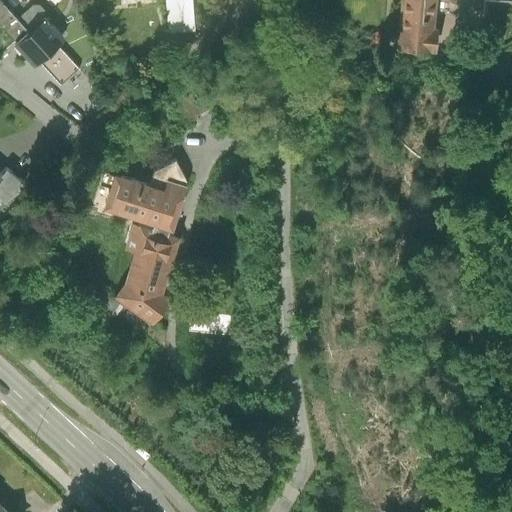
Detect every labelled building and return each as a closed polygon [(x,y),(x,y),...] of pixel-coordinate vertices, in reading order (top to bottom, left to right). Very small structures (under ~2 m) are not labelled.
[(166,0),(169,31),(189,29),(187,0),(166,0)] [(400,0),(397,48),(435,51),(436,34),(432,33),(434,0),(400,0)] [(30,5),(14,20),(27,34),(43,20),(43,13),(36,5),(30,5)] [(27,34),(14,46),(31,65),(36,60),(53,45),(60,39),(43,20),(27,34)] [(76,71),(53,45),(36,60),(60,86),(76,71)] [(153,172),(148,188),(162,192),(164,183),(183,189),(184,181),(172,162),(153,172)] [(101,210),(112,176),(101,173),(87,216),(130,230),(148,235),(151,226),(101,210)] [(183,189),(164,183),(162,192),(148,188),(112,176),(101,210),(151,226),(169,232),(183,189)] [(148,235),(130,230),(123,251),(134,254),(124,288),(112,301),(148,327),(166,303),(158,296),(176,240),(166,236),(164,240),(148,235)] [(230,319),(189,316),(188,335),(229,337),(230,319)]
